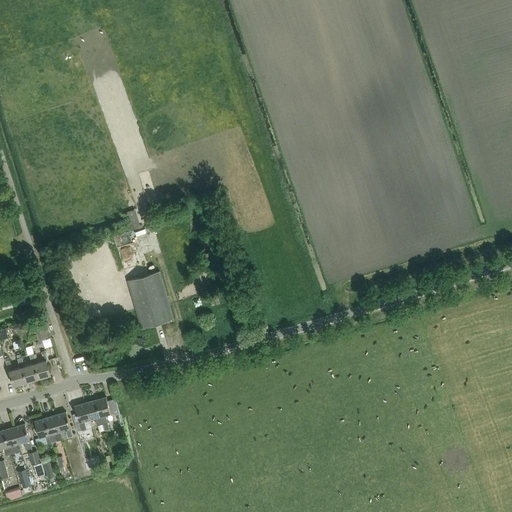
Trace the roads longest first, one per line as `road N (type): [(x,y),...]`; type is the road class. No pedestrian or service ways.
road 1 (unclassified): [(72,382),(247,343),(511,264)]
road 2 (unclassified): [(72,382),(0,150)]
